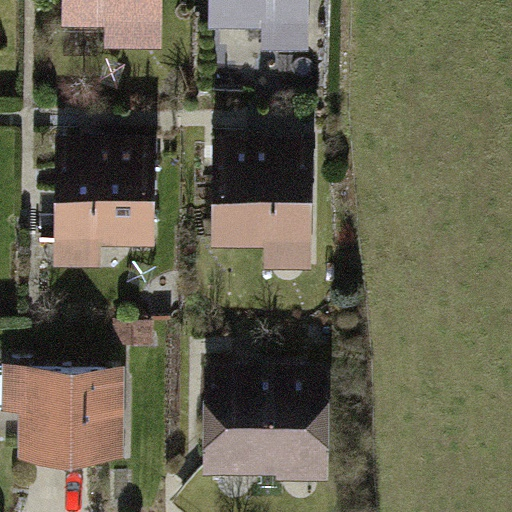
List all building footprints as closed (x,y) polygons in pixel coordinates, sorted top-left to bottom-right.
[(167,0),(66,0),(67,20),(167,19),(167,0)] [(217,0),(217,16),(304,16),(304,0),(217,0)] [(77,143),(79,252),(193,250),(191,141),(77,143)] [(238,145),(243,250),(345,245),(340,141),(238,145)] [(27,359),(26,441),(125,442),(126,360),(27,359)] [(199,362),(199,455),(332,455),(331,362),(199,362)]
